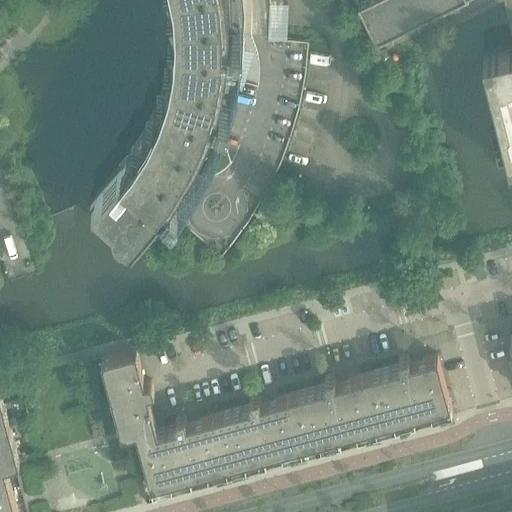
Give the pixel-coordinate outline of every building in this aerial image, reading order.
[(123,169),(90,206),(131,243),(138,234),(145,227),(164,206),(221,256),(229,247),(248,221),(265,194),(279,166),(291,136),(300,105),(305,74),(309,41),(287,40),(289,4),(271,3),(270,0),(176,0),(177,9),(178,22),(177,38),(176,51),(173,67),(171,79),(166,95),(162,107),(155,121),(149,133),(140,146),(133,157),(123,169)] [(378,0),(369,0),(358,5),(376,42),(395,33),(378,0)] [(401,0),(378,0),(395,33),(413,24),(401,0)] [(424,0),(401,0),(413,24),(432,15),(424,0)] [(447,0),(424,0),(432,15),(451,5),(447,0)] [(510,51),(483,58),(510,165),(511,164),(511,51),(510,52),(510,51)] [(155,389),(153,382),(152,381),(152,380),(151,379),(150,379),(149,379),(148,379),(145,379),(136,347),(101,356),(122,433),(136,429),(137,431),(138,434),(158,429),(157,426),(156,423),(148,391),(155,389)] [(399,364),(363,373),(376,423),(435,407),(440,424),(455,420),(437,353),(410,361),(408,354),(401,356),(400,356),(399,357),(399,358),(399,359),(398,360),(398,361),(399,364)] [(324,381),(325,384),(289,393),(302,443),(361,427),(366,444),(381,440),(376,423),(363,373),(336,381),(334,374),(328,376),(327,376),(326,376),(325,377),(324,379),(324,381)] [(20,460),(0,386),(0,471),(7,469),(6,466),(5,464),(20,460)] [(250,404),(214,414),(227,463),(286,447),(291,464),(307,460),(302,443),(289,393),(261,401),(259,394),(252,396),(251,396),(250,397),(250,398),(249,399),(249,400),(249,401),(250,404)] [(158,429),(138,434),(151,484),(212,467),(217,484),(232,480),(227,463),(214,414),(187,421),(185,414),(178,416),(177,416),(176,417),(175,418),(175,419),(175,420),(175,421),(176,424),(158,429)] [(0,511),(17,511),(7,469),(0,471),(0,511)]
